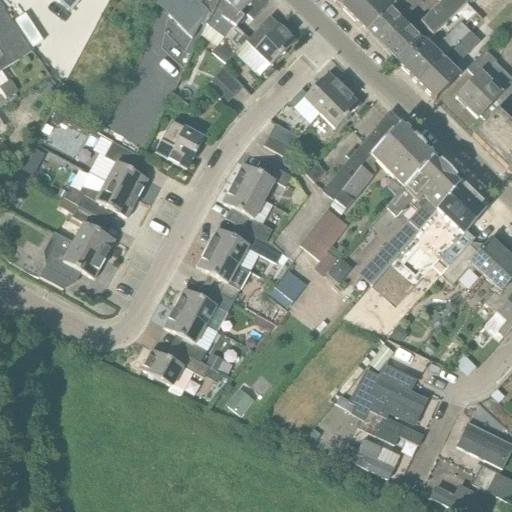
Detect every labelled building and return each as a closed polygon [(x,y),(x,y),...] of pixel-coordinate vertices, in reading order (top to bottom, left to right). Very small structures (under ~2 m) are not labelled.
[(36,0),(58,20),(76,0),(36,0)] [(151,0),(193,40),(201,25),(205,28),(206,26),(208,27),(219,4),(219,0),(151,0)] [(246,16),(252,21),(270,2),(267,0),(219,0),(219,4),(208,27),(224,39),(212,55),(227,66),(249,40),(236,28),(246,16)] [(330,0),(339,8),(346,0),(330,0)] [(346,0),(339,8),(366,36),(402,0),(346,0)] [(425,0),(402,0),(366,36),(396,65),(420,42),(402,23),(418,7),(425,0)] [(469,3),(472,0),(444,0),(420,23),(433,38),(469,3)] [(0,73),(33,52),(0,3),(0,73)] [(431,53),(420,42),(396,65),(417,86),(470,34),(461,24),(431,53)] [(253,52),(256,55),(270,69),(294,43),(278,27),(253,52)] [(470,34),(417,86),(434,103),(460,77),(453,69),(480,44),(470,34)] [(485,52),(467,72),(475,79),(455,100),(477,121),(502,95),(484,76),(497,64),(485,52)] [(214,79),(234,99),(243,90),(222,69),(214,79)] [(303,101),(319,117),(344,92),(327,76),(306,98),(303,101)] [(214,79),(206,88),(225,108),(234,99),(214,79)] [(11,81),(0,88),(0,90),(7,100),(19,92),(11,81)] [(38,95),(47,104),(57,93),(48,84),(38,95)] [(293,111),(303,101),(306,98),(301,92),(288,106),(293,111)] [(344,92),(319,117),(335,132),(359,107),(344,92)] [(190,107),(174,96),(165,108),(184,114),(190,107)] [(511,165),(511,126),(509,124),(511,121),(511,97),(471,140),(505,173),(511,165)] [(0,130),(4,127),(10,123),(2,111),(0,111),(0,130)] [(58,127),(63,118),(55,114),(51,123),(58,127)] [(322,194),(334,204),(368,158),(378,147),(400,126),(389,115),(357,154),(352,150),(345,158),(350,162),(322,194)] [(171,124),(154,155),(186,172),(203,141),(171,124)] [(268,138),(293,151),(299,139),(275,126),(268,138)] [(434,159),(400,126),(378,147),(368,158),(334,204),(330,208),(341,217),(376,174),(374,166),(375,164),(402,191),(403,193),(434,159)] [(52,130),(46,127),(42,134),(47,137),(52,130)] [(263,148),(287,161),(293,151),(268,138),(263,148)] [(105,184),(137,201),(147,182),(128,172),(136,157),(112,144),(104,159),(115,165),(105,184)] [(461,186),(434,159),(403,193),(402,191),(386,209),(396,219),(413,201),(416,204),(412,208),(417,213),(407,223),(409,224),(370,264),(380,275),(413,239),(434,213),(436,214),(461,186)] [(36,172),(24,166),(20,173),(33,179),(36,172)] [(286,189),(292,179),(267,166),(261,177),(242,167),(232,186),(264,204),(275,183),(286,189)] [(77,208),(101,221),(107,211),(126,221),(137,201),(105,184),(99,194),(71,188),(64,201),(77,208)] [(254,222),(264,204),(232,186),(221,206),(247,220),(242,230),(266,244),(272,232),(254,222)] [(486,209),(461,186),(436,214),(442,219),(461,238),(473,225),(486,210),(486,209)] [(58,208),(72,216),(76,208),(63,200),(58,208)] [(101,221),(77,208),(71,219),(82,225),(71,245),(104,262),(114,243),(95,232),(101,221)] [(319,221),(341,237),(347,228),(326,212),(319,221)] [(333,246),(341,237),(319,221),(312,230),(333,246)] [(283,253),(266,244),(242,230),(236,242),(217,231),(206,251),(238,268),(247,252),(275,268),(283,253)] [(326,256),(333,246),(312,230),(305,240),(326,256)] [(74,272),(93,282),(104,262),(71,245),(53,235),(43,254),(50,258),(39,279),(63,292),(74,272)] [(319,264),(326,256),(305,240),(298,248),(319,264)] [(475,271),(484,280),(506,256),(490,241),(474,257),(466,250),(441,278),(452,288),(468,271),(472,274),(475,271)] [(228,287),(238,268),(206,251),(196,270),(215,281),(209,291),(233,304),(240,293),(228,287)] [(495,314),(511,296),(511,291),(507,287),(511,281),(511,260),(506,256),(484,280),(494,288),(492,291),(495,293),(485,304),(495,314)] [(346,278),(335,268),(329,276),(340,286),(346,278)] [(286,311),(296,298),(279,285),(268,298),(286,311)] [(233,304),(209,291),(203,302),(184,292),(174,310),(206,328),(216,309),(228,315),(233,304)] [(495,337),(497,334),(504,340),(511,331),(511,296),(495,314),(496,315),(485,327),(495,337)] [(196,347),(206,328),(174,310),(163,331),(182,341),(176,352),(201,364),(207,353),(196,347)] [(400,343),(405,341),(406,335),(403,330),(398,329),(393,332),(392,337),(394,342),(400,343)] [(429,347),(423,353),(429,358),(435,351),(429,347)] [(392,355),(384,348),(369,366),(377,373),(382,367),(392,355)] [(151,352),(140,373),(173,390),(184,369),(204,380),(209,369),(201,364),(176,352),(170,363),(151,352)] [(222,362),(211,356),(205,366),(217,372),(222,362)] [(390,421),(412,431),(424,406),(411,400),(418,385),(381,369),(375,380),(360,373),(347,401),(390,421)] [(205,379),(217,386),(222,378),(210,371),(205,379)] [(234,390),(229,386),(222,395),(227,399),(234,390)] [(225,407),(241,420),(254,404),(239,391),(225,407)] [(497,391),(490,399),(498,406),(505,399),(497,391)] [(361,421),(379,430),(384,420),(366,412),(361,421)] [(386,421),(384,420),(379,430),(398,439),(402,428),(388,422),(386,421)] [(379,430),(361,421),(357,431),(374,439),(379,430)] [(453,450),(502,474),(511,453),(511,449),(464,426),(453,450)] [(379,430),(374,439),(393,448),(398,439),(379,430)] [(355,455),(344,450),(337,466),(388,490),(401,462),(361,443),(355,455)] [(476,478),(493,487),(498,477),(481,468),(476,478)] [(493,487),(476,478),(471,488),(488,496),(493,487)] [(474,511),(434,490),(426,503),(443,511),(474,511)]
